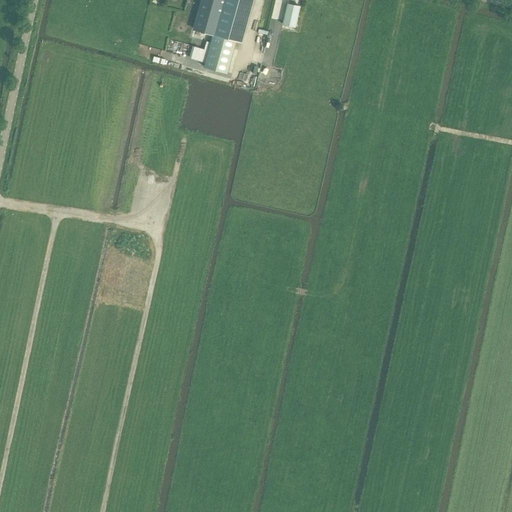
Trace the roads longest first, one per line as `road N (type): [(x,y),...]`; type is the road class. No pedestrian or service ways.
road 1 (track): [(0,500),(55,211)]
road 2 (track): [(105,511),(158,231)]
road 3 (unclassified): [(34,0),(0,160)]
road 4 (track): [(0,202),(158,231)]
